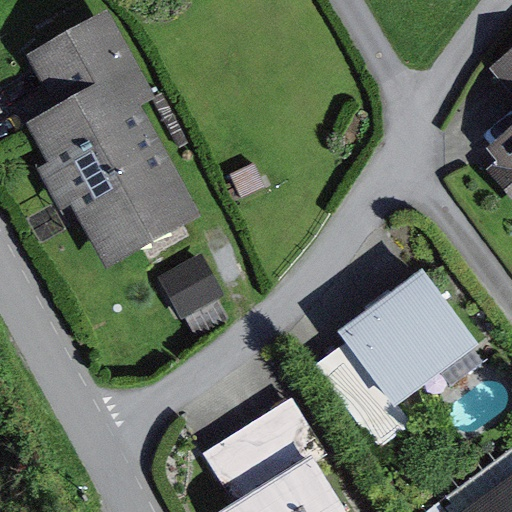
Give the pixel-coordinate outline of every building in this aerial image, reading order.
[(37,129),(116,276),(213,224),(150,106),(166,97),(120,11),(38,55),(69,112),(37,129)] [(511,61),(504,68),(511,78),(511,138),(496,150),(511,170),(511,61)] [(210,254),(167,275),(197,335),(240,314),(210,254)] [(492,348),(436,271),(351,332),(408,409),(492,348)] [(322,362),(360,411),(390,388),(352,339),(322,362)] [(359,511),(328,457),(233,511),(359,511)] [(511,511),(511,491),(483,511),(511,511)]
